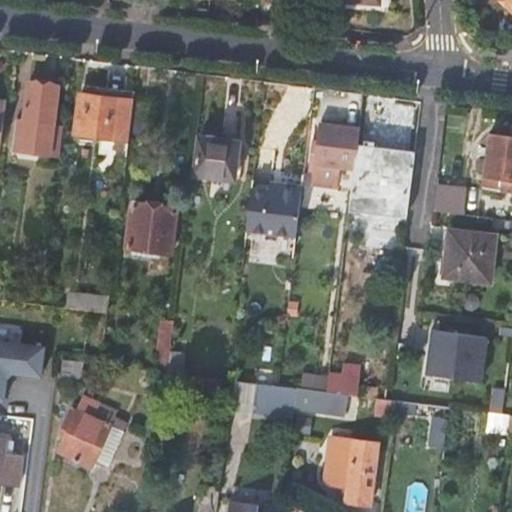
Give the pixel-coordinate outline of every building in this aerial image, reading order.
[(511,0),(501,0),(511,10),(511,0)] [(53,156),(61,86),(27,82),(22,118),(16,118),(12,150),(53,156)] [(98,87),(97,95),(123,98),(124,90),(98,87)] [(100,153),(127,157),(130,132),(134,101),(135,91),(124,90),(123,98),(97,95),(80,93),(75,134),(102,137),(100,153)] [(151,104),(134,101),(130,132),(148,134),(151,104)] [(340,168),(355,169),(358,144),(360,129),(320,125),(312,189),(336,191),(340,168)] [(511,137),(491,135),(486,177),(502,179),(501,191),(511,192),(511,137)] [(240,142),(198,136),(193,175),(235,181),(240,142)] [(350,206),(408,213),(415,157),(410,156),(409,161),(382,157),(383,148),(358,144),(355,169),(350,206)] [(466,190),(436,186),(433,210),(464,214),(466,190)] [(172,253),(178,209),(132,203),(127,248),(132,248),(168,253),(172,253)] [(292,253),(297,209),(255,204),(249,248),(292,253)] [(444,277),(491,282),(497,235),(450,229),(444,277)] [(168,253),(132,248),(131,255),(167,259),(168,253)] [(70,291),(68,308),(108,312),(110,295),(70,291)] [(299,301),(289,300),(287,315),(297,316),(299,301)] [(40,322),(106,330),(108,312),(68,308),(42,305),(40,322)] [(161,318),(155,370),(159,370),(168,371),(171,351),(175,320),(161,318)] [(437,331),(432,376),(482,382),(487,338),(437,331)] [(0,341),(0,400),(5,402),(7,378),(14,374),(42,377),(45,347),(0,341)] [(87,345),(85,361),(101,363),(104,347),(87,345)] [(186,353),(171,351),(168,371),(184,373),(186,353)] [(81,379),(83,361),(63,359),(62,377),(81,379)] [(343,374),(330,373),(329,377),(327,391),(346,394),(357,395),(360,365),(344,363),(343,374)] [(156,388),(231,398),(234,380),(228,379),(184,373),(168,371),(159,370),(156,388)] [(329,377),(304,374),(303,388),(327,391),(329,377)] [(231,398),(294,406),(297,387),(278,385),(240,380),(234,380),(231,398)] [(294,407),(344,413),(346,394),(327,391),(303,388),(297,387),(294,406),(294,407)] [(493,396),(491,412),(503,414),(505,398),(493,396)] [(114,417),(117,411),(84,397),(77,413),(71,411),(61,434),(66,437),(60,452),(93,466),(96,460),(108,465),(127,423),(114,417)] [(376,413),(394,415),(395,400),(385,399),(378,398),(376,413)] [(430,415),(408,412),(407,422),(429,425),(430,415)] [(346,500),(370,503),(378,444),(330,438),(325,483),(340,485),(347,486),(346,500)] [(7,440),(0,439),(0,483),(18,486),(21,457),(6,455),(7,440)] [(216,511),(218,499),(220,487),(196,484),(196,489),(190,488),(187,510),(203,511),(216,511)] [(338,500),(346,500),(347,486),(340,485),(338,500)] [(281,511),(282,509),(231,503),(229,511),(281,511)]
